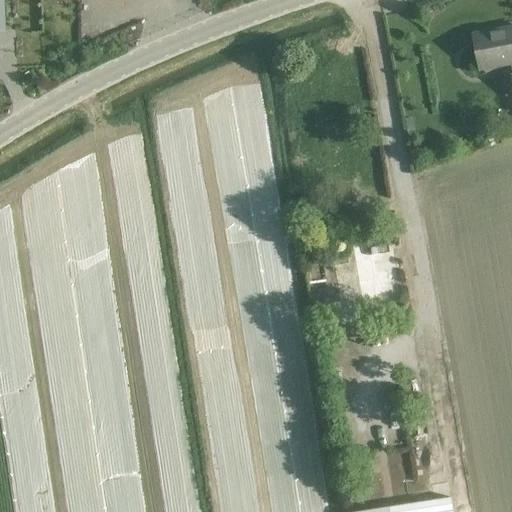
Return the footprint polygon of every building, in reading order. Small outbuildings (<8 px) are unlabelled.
[(511,27),(474,35),(481,70),(511,64),(511,27)] [(150,184),(150,183),(150,175),(147,167),(142,159),(138,154),(131,148),(124,145),(116,143),(108,142),(99,143),(92,146),(85,150),(79,155),(74,161),(70,169),(69,175),(68,184),(69,191),(71,199),(75,206),(80,213),(86,217),(93,221),(100,223),(110,224),(118,223),(126,221),(132,218),(138,212),(143,206),(147,199),(150,191),(150,184)] [(54,201),(54,200),(53,195),(52,189),(46,181),(43,177),(38,174),(34,173),(27,171),(20,172),(14,173),(9,176),(4,180),(0,184),(0,216),(0,217),(4,221),(9,225),(14,228),(18,229),(24,230),(29,229),(36,228),(41,225),(44,222),(48,218),(51,213),(53,207),(54,201)] [(368,457),(372,490),(416,484),(411,451),(368,457)] [(454,511),(452,498),(364,511),(454,511)]
